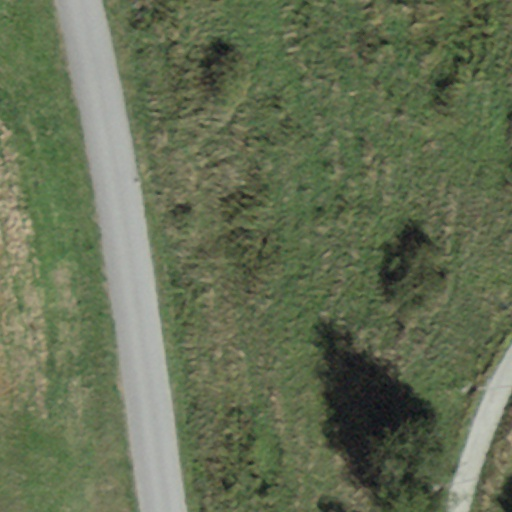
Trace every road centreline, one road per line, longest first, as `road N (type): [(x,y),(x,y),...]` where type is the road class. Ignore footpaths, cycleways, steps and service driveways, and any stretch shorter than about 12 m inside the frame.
road 1 (unclassified): [(81,0),(175,511)]
road 2 (track): [(511,381),(463,511)]
